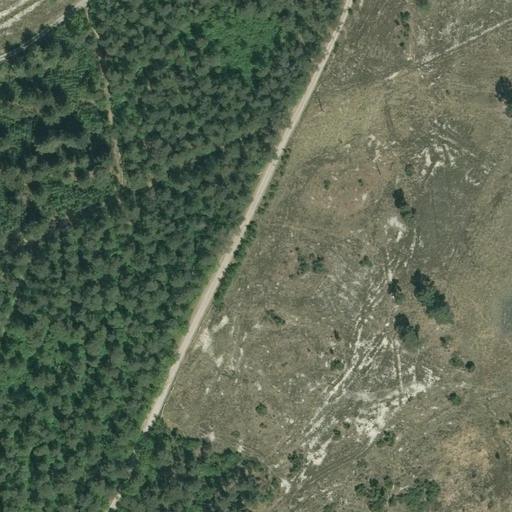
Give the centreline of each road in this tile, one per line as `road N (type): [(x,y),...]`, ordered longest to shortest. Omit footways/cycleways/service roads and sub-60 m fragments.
road 1 (track): [(347,0),(110,511)]
road 2 (track): [(93,0),(125,188)]
road 3 (track): [(295,113),(125,188)]
